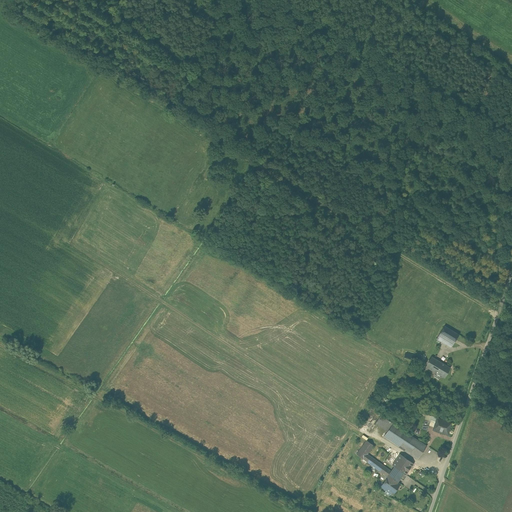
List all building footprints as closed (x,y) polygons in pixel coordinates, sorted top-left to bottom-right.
[(459,335),(444,326),(437,339),(448,346),(451,341),(454,343),(459,335)] [(438,360),(432,357),(426,367),(432,371),(438,360)] [(451,368),(438,360),(432,371),(436,373),(434,377),(439,379),(441,376),(444,378),(451,368)] [(427,446),(381,415),(375,423),(387,431),(384,436),(418,459),(427,446)] [(436,422),(434,427),(433,430),(446,434),(447,430),(449,430),(451,423),(437,418),(436,422)] [(425,419),(422,426),(428,428),(429,425),(430,421),(425,419)] [(414,464),(400,454),(389,469),(368,454),(374,445),(367,440),(356,454),(388,477),(389,475),(397,481),(403,473),(406,475),(414,464)] [(397,481),(389,475),(388,477),(381,486),(393,495),(401,484),(397,481)]
